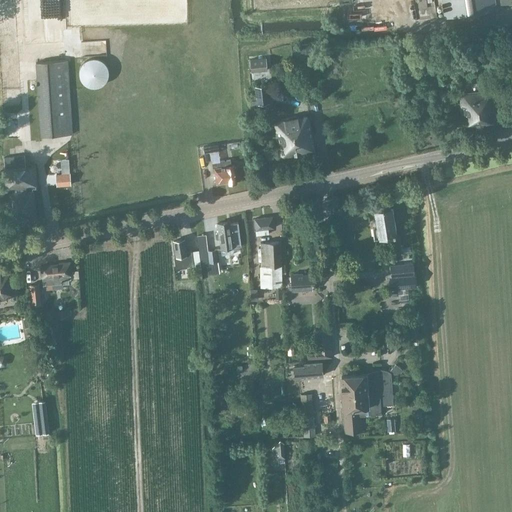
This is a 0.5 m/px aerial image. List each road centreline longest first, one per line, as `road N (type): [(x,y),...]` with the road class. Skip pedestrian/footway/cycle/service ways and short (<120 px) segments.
road 1 (tertiary): [(0,250),(511,139)]
road 2 (unknown): [(325,182),(338,428)]
